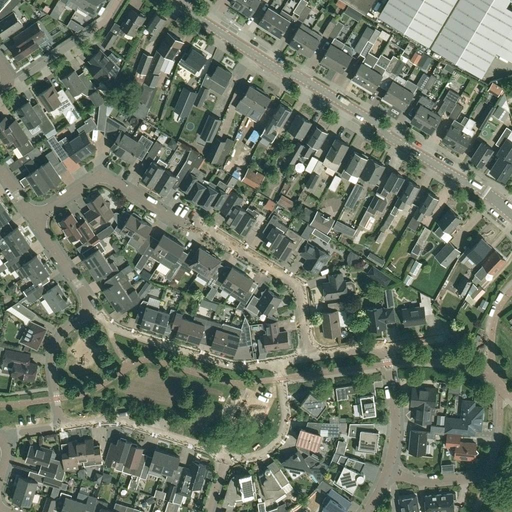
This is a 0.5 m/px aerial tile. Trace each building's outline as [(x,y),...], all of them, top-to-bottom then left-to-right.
[(0,0),(0,8),(1,9),(5,5),(9,0),(0,0)] [(20,0),(9,0),(5,5),(11,10),(20,0)] [(90,10),(88,14),(94,17),(104,0),(81,0),(80,3),(90,10)] [(231,0),(230,3),(240,9),(245,0),(231,0)] [(245,0),(240,9),(250,16),(259,0),(245,0)] [(299,15),(306,5),(308,2),(305,0),(300,0),(293,11),(299,15)] [(344,0),(366,14),(374,0),(344,0)] [(384,0),(382,5),(485,66),(495,49),(511,59),(511,24),(510,23),(511,20),(511,7),(505,3),(507,0),(384,0)] [(306,5),(299,15),(297,18),(303,22),(312,9),(306,5)] [(268,32),(279,13),(269,7),(259,23),(258,25),(268,32)] [(134,34),(144,17),(132,9),(121,27),(122,27),(118,33),(123,37),(127,30),(134,34)] [(280,36),(290,20),(289,20),(291,16),(281,10),(279,13),(268,32),(278,38),(279,36),(280,36)] [(0,31),(4,37),(22,25),(14,12),(0,21),(0,31)] [(152,40),(166,19),(155,12),(145,26),(151,29),(146,36),(152,40)] [(387,12),(382,21),(394,28),(399,19),(387,12)] [(332,65),(341,49),(345,43),(336,38),(344,24),(338,21),(336,24),(329,35),(334,38),(331,43),(322,59),(320,62),(330,68),(332,65)] [(328,38),(329,35),(336,24),(330,21),(322,34),(328,38)] [(36,22),(21,32),(13,37),(17,43),(11,47),(19,59),(39,46),(38,45),(39,44),(41,46),(49,41),(45,34),(36,22)] [(289,45),(298,51),(309,33),(311,29),(301,23),(299,26),(289,42),(290,43),(289,45)] [(369,39),(368,41),(360,54),(366,57),(381,32),(375,29),(369,39)] [(117,35),(110,31),(102,44),(109,48),(117,35)] [(178,49),(178,48),(182,41),(167,32),(157,49),(143,83),(137,102),(147,106),(154,87),(158,75),(156,74),(165,54),(171,58),(174,53),(176,53),(178,49)] [(310,55),(319,39),(309,33),(298,51),(308,57),(309,55),(310,55)] [(360,54),(368,41),(369,39),(362,35),(354,50),(360,54)] [(185,52),(178,64),(195,75),(207,57),(193,48),(189,54),(185,52)] [(352,55),(341,49),(332,65),(342,71),(352,55)] [(417,49),(413,58),(418,61),(423,52),(417,49)] [(113,64),(99,50),(90,59),(95,64),(90,69),(98,77),(102,72),(104,74),(113,64)] [(136,70),(145,73),(152,56),(143,52),(136,70)] [(385,69),(391,72),(399,59),(394,55),(385,69)] [(397,76),(398,75),(405,62),(399,59),(391,72),(397,76)] [(361,86),(372,68),(362,61),(351,80),(361,86)] [(376,62),(372,68),(361,86),(372,92),(385,71),(382,69),(382,68),(382,66),(376,62)] [(193,103),(201,106),(209,89),(210,87),(222,95),(227,85),(224,84),(231,73),(218,64),(208,80),(204,78),(204,79),(201,86),(198,92),(193,103)] [(97,89),(89,78),(83,83),(75,70),(62,79),(73,95),(81,89),(84,93),(88,96),(97,89)] [(138,71),(133,82),(140,85),(142,79),(140,79),(143,74),(138,71)] [(422,91),(424,87),(430,77),(424,73),(415,87),(422,91)] [(432,74),(430,77),(424,87),(429,90),(437,77),(432,74)] [(487,89),(500,93),(503,83),(491,79),(487,89)] [(392,105),(394,102),(403,87),(393,80),(382,99),(392,105)] [(241,98),(252,105),(260,91),(250,84),(244,93),(243,92),(241,96),(242,96),(241,98)] [(56,92),(52,85),(39,94),(49,109),(55,105),(60,113),(73,104),(62,88),(56,92)] [(404,108),(413,93),(403,87),(394,102),(404,108)] [(178,111),(187,115),(196,93),(187,89),(184,88),(175,110),(178,111)] [(437,113),(431,110),(421,127),(431,133),(446,109),(451,112),(456,103),(461,96),(449,89),(443,99),(444,100),(437,113)] [(252,105),(246,113),(246,114),(256,121),(263,110),(264,110),(266,107),(265,106),(271,98),(260,91),(252,105)] [(411,121),(421,127),(431,110),(425,106),(430,98),(426,95),(421,104),(411,121)] [(496,112),(494,115),(503,122),(506,118),(510,112),(504,95),(498,104),(500,105),(496,112)] [(99,103),(98,120),(106,121),(106,115),(108,97),(99,103)] [(37,122),(45,134),(55,127),(43,109),(37,113),(29,101),(16,110),(29,128),(37,122)] [(262,134),(271,139),(274,133),(271,131),(277,123),(282,126),(292,110),(280,103),(264,128),(265,128),(262,134)] [(463,107),(456,103),(451,112),(449,116),(456,120),(463,107)] [(482,130),(496,108),(489,103),(475,125),(482,130)] [(303,138),(312,123),(297,114),(288,129),(303,138)] [(104,134),(111,134),(118,122),(106,115),(106,121),(104,134)] [(210,115),(200,136),(212,141),(221,120),(210,115)] [(85,121),(86,122),(77,128),(80,133),(75,137),(86,154),(96,147),(87,133),(97,126),(91,116),(85,121)] [(446,145),(451,148),(465,125),(469,119),(465,116),(460,123),(458,124),(455,122),(456,122),(453,121),(442,140),(448,143),(446,145)] [(14,142),(17,146),(17,145),(23,155),(28,152),(34,148),(15,120),(10,123),(6,117),(0,120),(0,135),(4,142),(5,141),(8,146),(14,142)] [(475,131),(472,129),(476,122),(469,118),(469,119),(465,125),(451,148),(455,151),(457,149),(462,152),(475,131)] [(124,132),(126,127),(120,123),(117,128),(121,131),(110,148),(121,155),(132,137),(124,132)] [(300,153),(307,158),(315,146),(318,148),(328,133),(316,125),(307,141),(304,145),(300,153)] [(60,139),(73,131),(69,126),(57,134),(60,139)] [(496,144),(501,147),(503,143),(511,130),(507,127),(496,144)] [(261,133),(254,129),(245,144),(251,148),(261,133)] [(511,169),(511,162),(509,161),(511,155),(511,141),(511,142),(511,141),(511,130),(497,153),(501,155),(490,171),(505,181),(511,169)] [(138,141),(132,137),(121,155),(132,162),(141,147),(147,151),(153,141),(142,134),(138,141)] [(63,148),(54,135),(47,139),(56,152),(63,148)] [(86,154),(75,137),(69,141),(66,136),(61,139),(76,161),(86,154)] [(206,158),(217,162),(226,141),(215,137),(206,158)] [(348,144),(336,138),(322,163),(336,171),(341,161),(340,160),(348,144)] [(147,154),(154,158),(162,145),(156,140),(147,154)] [(300,153),(304,145),(298,141),(286,160),(294,164),(300,153)] [(482,166),(493,149),(482,142),(471,159),(482,166)] [(38,168),(50,185),(61,178),(53,166),(60,162),(52,150),(45,155),(49,160),(38,168)] [(359,175),(368,158),(367,158),(368,156),(362,153),(361,155),(354,151),(345,168),(341,175),(348,179),(352,172),(359,175)] [(38,168),(28,152),(23,155),(17,159),(21,165),(25,163),(31,172),(27,175),(27,176),(20,180),(24,186),(31,181),(39,193),(50,185),(38,168)] [(370,158),(358,180),(364,182),(366,179),(375,184),(385,166),(370,158)] [(184,177),(193,164),(186,160),(178,173),(184,177)] [(141,177),(154,185),(164,168),(152,161),(141,177)] [(320,175),(325,165),(322,163),(318,161),(313,171),(320,175)] [(196,202),(197,201),(206,186),(202,184),(204,179),(202,178),(205,173),(194,166),(180,188),(187,192),(185,195),(187,196),(187,198),(190,200),(192,200),(196,202)] [(154,185),(166,193),(176,176),(164,168),(154,185)] [(253,170),(249,168),(242,180),(255,187),(261,176),(256,174),(252,171),(253,170)] [(312,173),(306,184),(313,188),(320,175),(313,171),(312,173)] [(396,191),(404,177),(393,171),(385,185),(380,193),(386,196),(389,191),(388,191),(390,188),(396,191)] [(336,174),(328,188),(335,191),(342,178),(336,174)] [(228,193),(227,193),(231,186),(219,179),(216,185),(214,184),(212,188),(207,184),(206,186),(197,201),(201,203),(202,205),(205,207),(207,206),(208,207),(211,203),(219,208),(228,193)] [(352,205),(355,197),(363,184),(357,181),(346,202),(352,205)] [(399,207),(402,209),(407,200),(411,203),(420,187),(408,181),(383,225),(388,228),(399,207)] [(240,207),(242,204),(239,203),(243,197),(231,190),(220,209),(228,214),(225,219),(235,226),(236,226),(245,211),(246,210),(240,207)] [(430,214),(439,199),(427,192),(413,216),(421,221),(426,212),(430,214)] [(110,202),(106,201),(101,194),(87,203),(91,209),(91,211),(86,214),(94,226),(100,222),(100,223),(114,214),(109,207),(110,202)] [(283,194),(278,202),(290,209),(295,201),(283,194)] [(359,223),(364,226),(372,213),(374,214),(383,199),(375,195),(359,223)] [(0,224),(12,217),(5,207),(0,210),(0,224)] [(254,209),(253,210),(248,207),(246,210),(245,211),(236,226),(235,226),(246,234),(252,224),(258,227),(265,216),(254,209)] [(300,217),(308,221),(313,211),(305,207),(300,217)] [(455,226),(461,219),(450,209),(438,222),(440,225),(434,232),(439,237),(446,230),(450,233),(456,227),(455,226)] [(120,219),(114,229),(123,235),(125,232),(132,235),(141,219),(140,219),(141,217),(133,212),(132,214),(131,213),(125,222),(120,219)] [(285,234),(284,233),(288,227),(277,220),(279,217),(273,213),(267,224),(272,228),(263,242),(274,249),(283,235),(284,235),(285,234)] [(78,235),(83,241),(93,234),(85,221),(79,225),(71,214),(60,221),(67,233),(66,234),(71,240),(78,235)] [(317,214),(312,223),(326,231),(331,221),(317,214)] [(142,242),(152,226),(141,219),(132,235),(142,242)] [(355,229),(346,225),(342,232),(352,235),(355,229)] [(4,236),(10,245),(24,235),(18,226),(4,236)] [(288,227),(284,233),(285,234),(284,235),(283,235),(274,249),(273,251),(285,258),(292,246),(298,250),(305,238),(288,227)] [(328,242),(331,237),(315,227),(312,232),(328,242)] [(418,255),(423,246),(431,230),(425,227),(411,251),(418,255)] [(100,234),(98,235),(101,240),(108,235),(104,229),(99,232),(100,234)] [(160,262),(174,240),(164,233),(150,255),(154,258),(160,262)] [(4,262),(8,267),(17,261),(14,256),(16,254),(31,245),(24,235),(10,245),(2,250),(6,256),(9,254),(11,258),(4,262)] [(90,240),(93,245),(99,241),(101,240),(98,235),(97,235),(90,240)] [(476,261),(490,246),(481,238),(471,249),(468,247),(458,257),(464,262),(470,255),(476,261)] [(166,277),(171,280),(178,268),(181,263),(175,260),(184,246),(174,240),(160,262),(170,268),(165,275),(166,277)] [(83,258),(90,269),(106,258),(102,252),(105,250),(99,241),(93,245),(89,247),(92,252),(83,258)] [(449,241),(435,256),(446,267),(461,252),(449,241)] [(315,246),(315,247),(307,242),(300,253),(308,258),(304,265),(316,273),(323,262),(325,263),(329,255),(315,246)] [(142,254),(146,247),(141,244),(136,250),(142,254)] [(181,263),(178,268),(188,273),(192,267),(199,271),(210,253),(199,246),(192,258),(187,255),(181,263)] [(493,274),(505,260),(495,251),(488,259),(487,258),(482,264),(483,265),(475,274),(481,280),(489,271),(493,274)] [(221,260),(210,253),(199,271),(197,275),(207,282),(206,284),(211,287),(219,275),(213,271),(221,260)] [(369,253),(366,258),(381,267),(385,262),(369,253)] [(23,264),(29,273),(43,264),(37,254),(23,264)] [(148,257),(142,254),(135,265),(141,269),(148,257)] [(106,273),(109,277),(119,271),(113,261),(109,264),(106,258),(90,269),(97,279),(106,273)] [(11,272),(21,266),(17,261),(8,267),(11,272)] [(43,264),(29,273),(35,283),(50,273),(52,271),(46,262),(43,264)] [(391,278),(382,272),(373,265),(367,274),(385,286),(391,278)] [(222,283),(232,290),(242,273),(232,267),(226,276),(221,272),(214,283),(220,287),(222,283)] [(132,285),(128,279),(122,269),(119,271),(109,277),(109,278),(112,283),(103,289),(110,299),(125,289),(132,285)] [(247,289),(253,280),(242,273),(232,290),(238,293),(236,297),(246,303),(253,292),(247,289)] [(341,273),(329,274),(331,282),(324,283),(326,298),(347,295),(347,294),(353,293),(355,290),(355,283),(351,281),(345,281),(345,280),(343,281),(341,273)] [(413,277),(408,275),(405,282),(409,284),(413,277)] [(457,291),(464,295),(472,282),(464,278),(457,291)] [(472,305),(476,301),(485,291),(479,285),(477,288),(473,283),(468,293),(465,299),(472,305)] [(32,291),(36,289),(33,284),(23,291),(26,296),(32,291)] [(42,285),(36,289),(32,291),(37,298),(43,294),(55,311),(61,307),(63,309),(70,303),(68,300),(69,299),(68,297),(67,298),(57,284),(47,291),(42,285)] [(282,305),(281,299),(281,298),(266,288),(260,298),(254,294),(246,307),(256,314),(259,311),(258,309),(261,309),(271,315),(276,306),(282,305)] [(433,305),(437,307),(446,291),(443,288),(433,305)] [(128,294),(125,289),(110,299),(117,309),(126,303),(129,308),(138,303),(141,298),(135,290),(128,294)] [(150,327),(152,328),(158,310),(159,306),(147,302),(148,301),(143,300),(140,303),(135,321),(141,323),(140,324),(142,324),(142,326),(145,328),(150,328),(150,327)] [(488,303),(482,300),(479,306),(479,305),(477,309),(483,312),(485,309),(488,303)] [(18,301),(11,306),(32,320),(36,313),(18,301)] [(344,314),(344,310),(345,309),(343,301),(328,303),(329,311),(322,312),(325,335),(340,333),(339,326),(348,325),(346,313),(344,314)] [(425,314),(432,313),(429,301),(420,302),(421,307),(403,310),(405,325),(426,322),(425,314)] [(384,321),(394,320),(392,308),(383,309),(383,307),(367,310),(367,311),(366,313),(365,314),(365,316),(366,317),(368,318),(369,329),(385,327),(384,321)] [(169,313),(158,310),(152,328),(154,328),(153,329),(157,332),(161,332),(162,331),(164,331),(167,320),(173,322),(176,311),(177,310),(171,308),(169,313)] [(187,339),(193,321),(181,317),(182,313),(176,311),(173,322),(171,328),(177,330),(176,335),(187,339)] [(193,321),(187,339),(199,342),(202,332),(208,334),(212,320),(195,315),(193,321)] [(214,336),(211,346),(223,350),(230,325),(223,323),(223,324),(212,320),(208,334),(214,336)] [(37,349),(46,329),(30,321),(21,341),(37,349)] [(277,321),(265,323),(267,334),(264,334),(266,349),(288,346),(286,331),(279,332),(277,321)] [(246,331),(242,330),(242,329),(230,325),(223,350),(234,353),(237,346),(248,345),(246,331)] [(21,352),(6,349),(3,361),(14,363),(12,374),(21,376),(20,376),(22,379),(24,379),(27,378),(27,377),(34,378),(35,372),(37,371),(38,368),(36,366),(37,364),(19,360),(21,352)] [(348,398),(347,393),(360,392),(359,384),(336,387),(337,399),(348,398)] [(434,406),(436,388),(427,387),(427,389),(423,389),(421,387),(416,386),(414,388),(412,388),(411,404),(417,405),(415,421),(430,422),(431,406),(434,406)] [(326,396),(334,395),(333,388),(310,391),(301,404),(317,416),(327,404),(326,396)] [(376,413),(374,397),(376,396),(375,389),(366,390),(367,394),(360,395),(361,402),(359,403),(361,415),(376,413)] [(484,412),(482,411),(482,407),(473,407),(474,402),(464,401),(462,419),(446,418),(445,426),(445,431),(475,435),(476,429),(480,429),(481,419),(483,418),(484,412)] [(318,447),(321,435),(320,434),(321,428),(334,429),(334,435),(338,436),(339,423),(308,421),(305,430),(301,428),(297,441),(309,444),(316,448),(316,447),(318,447)] [(356,442),(362,451),(367,447),(376,449),(377,437),(378,434),(378,433),(377,431),(375,431),(372,431),(361,430),(362,423),(350,423),(349,435),(357,436),(360,436),(360,439),(356,442)] [(445,431),(445,426),(431,425),(430,433),(444,434),(444,431),(445,431)] [(425,453),(427,431),(411,430),(409,452),(425,453)] [(446,446),(454,447),(455,449),(455,457),(473,459),(473,456),(477,453),(475,451),(476,443),(459,442),(460,434),(447,433),(446,446)] [(85,442),(81,443),(83,459),(88,459),(90,460),(90,465),(102,463),(100,445),(94,445),(93,438),(84,439),(85,442)] [(131,443),(131,444),(132,441),(131,441),(120,438),(115,452),(109,451),(106,462),(123,468),(125,462),(124,462),(125,460),(131,443)] [(77,461),(78,460),(83,459),(81,443),(77,443),(77,441),(68,442),(70,451),(62,452),(64,468),(78,466),(77,461)] [(141,447),(131,444),(131,443),(125,460),(124,462),(125,462),(123,468),(122,470),(129,472),(140,476),(144,464),(144,463),(137,461),(142,447),(142,446),(141,447)] [(50,457),(52,450),(41,447),(41,449),(31,446),(26,460),(42,465),(39,472),(54,476),(53,477),(62,480),(65,472),(65,470),(62,469),(62,466),(57,465),(58,464),(56,464),(57,460),(50,457)] [(150,466),(144,464),(140,476),(140,477),(146,479),(148,472),(160,476),(162,471),(167,453),(155,449),(150,466)] [(167,453),(162,471),(168,473),(165,479),(172,481),(180,457),(167,453)] [(306,467),(309,468),(319,482),(329,466),(308,454),(303,458),(301,458),(298,454),(294,457),(292,456),(281,463),(282,463),(285,464),(294,476),(306,467)] [(341,471),(339,469),(333,481),(342,487),(342,486),(352,493),(359,480),(361,480),(364,479),(365,477),(364,474),(362,473),(361,472),(366,461),(341,454),(337,461),(344,465),(341,471)] [(181,474),(177,485),(175,491),(191,496),(194,486),(201,489),(204,479),(202,478),(207,465),(199,463),(199,461),(195,460),(194,461),(192,461),(187,476),(181,474)] [(441,465),(442,473),(454,472),(453,464),(441,465)] [(273,473),(270,469),(269,467),(267,468),(265,469),(265,471),(263,472),(263,474),(259,475),(266,499),(273,497),(275,500),(286,492),(283,487),(289,482),(280,469),(273,473)] [(234,476),(230,481),(222,505),(232,508),(235,499),(256,495),(254,481),(252,481),(251,474),(241,476),(240,473),(234,476)] [(43,483),(60,488),(62,480),(45,475),(43,483)] [(17,483),(16,487),(34,493),(38,481),(20,476),(19,477),(16,477),(15,481),(17,483)] [(316,489),(326,496),(323,500),(327,502),(323,508),(328,511),(327,511),(343,511),(351,502),(332,488),(333,487),(322,480),(316,489)] [(166,497),(173,499),(175,491),(177,485),(170,483),(166,497)] [(30,505),(34,493),(16,487),(12,499),(30,505)] [(72,511),(76,499),(71,497),(72,495),(61,491),(59,497),(65,499),(60,511),(72,511)] [(79,493),(76,499),(72,511),(84,511),(85,508),(93,511),(97,499),(97,498),(79,493)] [(440,511),(454,510),(453,500),(456,500),(456,493),(452,493),(439,494),(440,511)] [(439,511),(440,511),(439,494),(425,495),(426,511),(425,511),(424,511),(439,511)] [(401,511),(419,511),(416,495),(399,498),(401,511)] [(53,511),(57,499),(47,496),(43,509),(53,511)] [(106,508),(108,502),(97,499),(93,511),(96,511),(112,511),(113,510),(106,508)] [(115,502),(113,510),(112,511),(132,511),(134,507),(115,502)] [(266,510),(264,502),(258,503),(259,511),(279,511),(277,507),(268,511),(266,510)]
